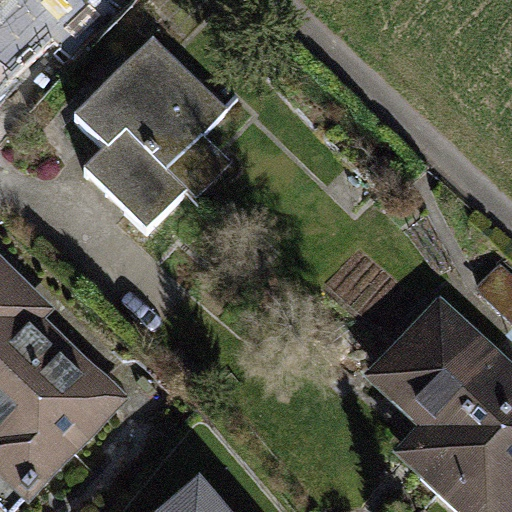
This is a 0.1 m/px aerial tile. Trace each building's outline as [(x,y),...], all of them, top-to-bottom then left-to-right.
[(0,0),(0,108),(102,0),(0,0)] [(72,181),(176,275),(290,149),(187,55),(72,181)] [(0,455),(56,511),(90,511),(168,436),(20,286),(0,306),(0,455)] [(511,511),(511,336),(479,307),(356,447),(429,511),(511,511)] [(212,511),(192,491),(171,511),(212,511)]
